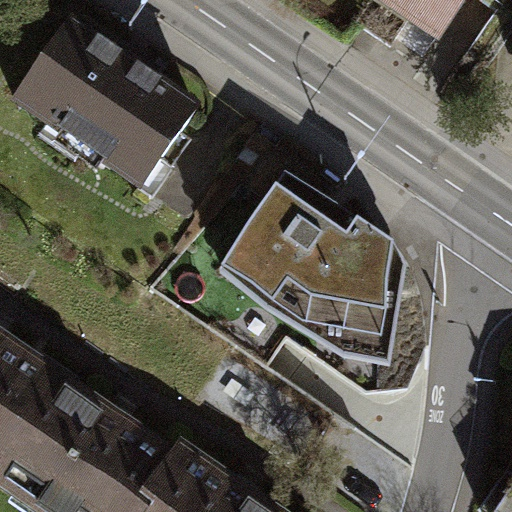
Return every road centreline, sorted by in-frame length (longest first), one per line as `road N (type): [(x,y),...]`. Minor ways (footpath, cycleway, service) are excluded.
road 1 (tertiary): [(505,223),(181,0)]
road 2 (residential): [(428,511),(446,447),(464,285),(505,223)]
